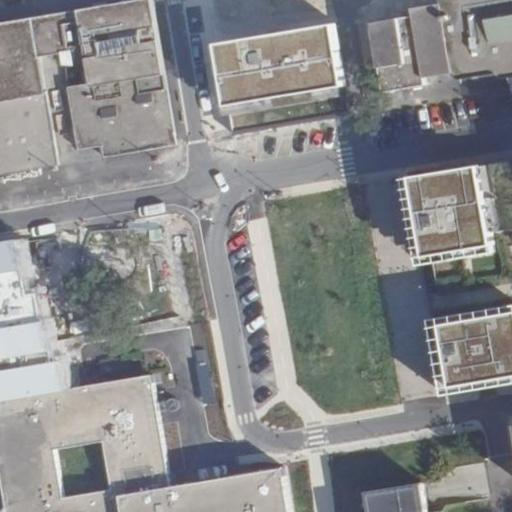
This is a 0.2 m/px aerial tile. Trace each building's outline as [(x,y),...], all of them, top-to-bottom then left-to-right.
[(155,7),(154,0),(138,0),(123,0),(124,2),(110,5),(109,0),(95,3),(96,7),(46,15),(0,23),(0,35),(36,30),(41,55),(53,53),(63,52),(60,37),(70,21),(155,7)] [(511,0),(442,0),(443,3),(454,72),(496,65),(497,71),(506,70),(508,76),(511,75),(511,0)] [(428,76),(454,72),(443,3),(416,7),(418,16),(375,23),(387,90),(429,83),(428,76)] [(178,141),(155,7),(70,21),(60,37),(63,52),(53,53),(41,55),(36,30),(0,35),(0,172),(59,162),(58,153),(57,148),(43,70),(55,68),(64,66),(65,71),(76,70),(89,68),(91,82),(68,86),(79,144),(79,145),(103,142),(104,146),(105,154),(105,157),(108,157),(170,146),(169,143),(178,141)] [(220,51),(231,114),(346,95),(336,32),(220,51)] [(496,65),(454,72),(461,77),(497,71),(496,65)] [(170,146),(108,157),(112,181),(124,178),(123,175),(157,169),(157,172),(169,170),(168,166),(173,166),(170,146)] [(410,188),(445,395),(511,383),(511,159),(408,177),(410,188)] [(0,329),(47,322),(42,294),(42,292),(33,294),(29,271),(23,239),(5,242),(0,243),(0,329)] [(0,400),(69,389),(64,361),(56,362),(50,321),(47,322),(0,329),(0,400)] [(291,511),(284,468),(172,487),(170,474),(168,466),(161,424),(152,374),(69,389),(0,400),(0,453),(4,476),(10,509),(10,511),(291,511)] [(425,511),(423,502),(422,485),(357,497),(359,511),(425,511)]
